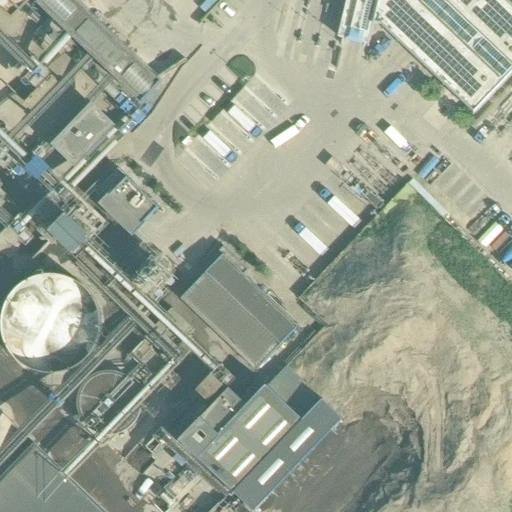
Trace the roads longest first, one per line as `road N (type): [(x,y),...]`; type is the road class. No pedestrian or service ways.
road 1 (unknown): [(0,378),(140,511)]
road 2 (unknown): [(293,511),(332,481),(414,475)]
